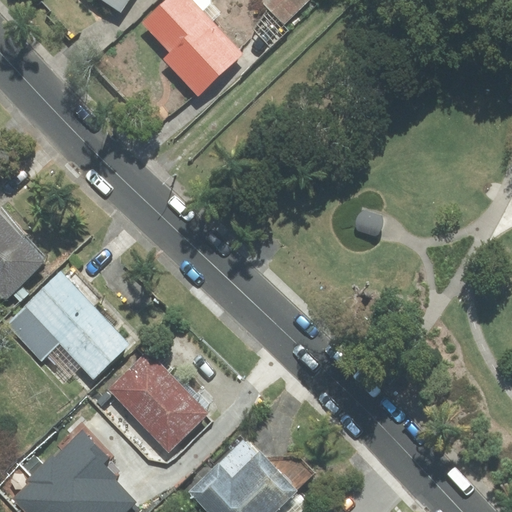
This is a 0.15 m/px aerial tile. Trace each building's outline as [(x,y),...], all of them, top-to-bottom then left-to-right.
[(105,0),(121,11),(127,0),(105,0)] [(198,96),(243,53),(213,22),(222,14),(208,0),(167,0),(143,23),(171,51),(162,59),(198,96)] [(261,0),(261,1),(284,23),(307,0),(261,0)] [(0,214),(0,297),(2,295),(7,300),(47,262),(0,214)] [(61,272),(6,324),(42,361),(60,344),(93,378),(129,344),(95,308),(103,300),(72,267),(64,275),(61,272)] [(148,352),(109,389),(168,450),(207,414),(148,352)] [(12,498),(25,511),(130,511),(137,505),(112,479),(116,476),(103,463),(109,458),(82,431),(55,457),(52,454),(26,480),(28,482),(12,498)] [(269,462),(246,438),(190,492),(209,511),(273,511),(312,475),(297,459),(269,462)]
